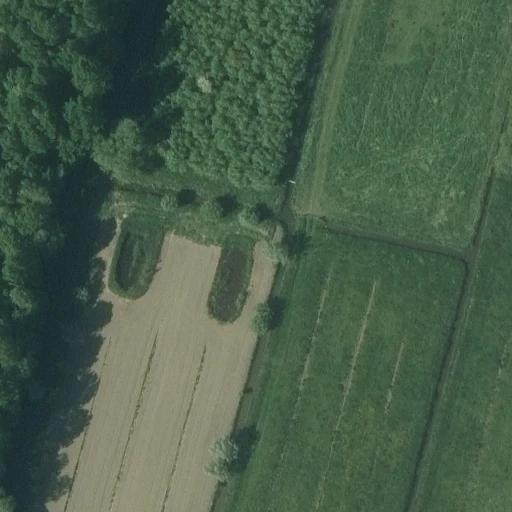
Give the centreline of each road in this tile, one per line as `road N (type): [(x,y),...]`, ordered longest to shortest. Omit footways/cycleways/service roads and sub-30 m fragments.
road 1 (track): [(1,511),(129,0)]
road 2 (track): [(363,0),(237,511)]
